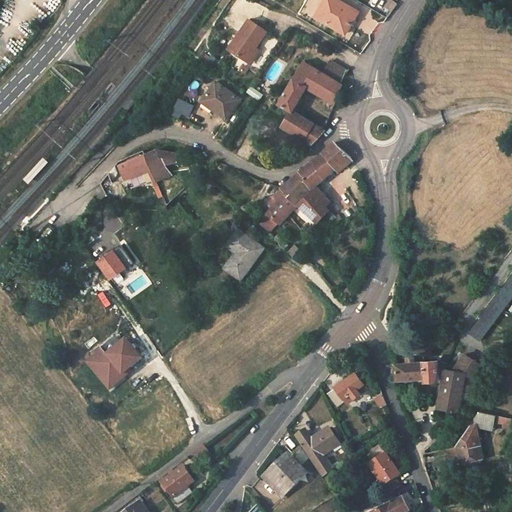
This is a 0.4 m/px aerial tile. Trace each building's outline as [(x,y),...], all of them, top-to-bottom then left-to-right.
[(348,23),(351,18),(355,11),(336,0),(324,0),(315,16),(345,34),(351,25),(348,23)] [(385,6),(392,11),(396,5),(390,1),(385,6)] [(267,32),(249,19),(229,49),(247,61),(256,48),(267,32)] [(260,51),(256,48),(247,61),(251,64),(260,51)] [(330,62),(323,74),(341,85),(346,72),(330,62)] [(334,104),(341,85),(323,74),(305,63),(280,104),(291,111),(293,111),(307,87),(334,104)] [(190,85),(195,91),(203,84),(198,78),(190,85)] [(216,82),(202,101),(225,119),(240,100),(216,82)] [(182,96),(176,108),(192,116),(198,104),(182,96)] [(304,140),(314,124),(293,111),(291,111),(282,126),(304,140)] [(324,131),(314,124),(304,140),(311,144),(324,132),(324,131)] [(334,143),(312,162),(324,179),(344,163),(347,165),(352,161),(351,159),(334,143)] [(129,178),(148,170),(164,165),(158,150),(129,162),(121,165),(126,179),(129,178)] [(178,154),(158,150),(164,165),(177,162),(178,154)] [(311,189),(324,179),(312,162),(304,168),(300,172),(311,189)] [(171,175),(164,165),(148,170),(152,181),(153,182),(171,175)] [(132,188),(152,181),(148,170),(129,178),(132,188)] [(292,179),(282,188),(287,192),(285,194),(296,204),(311,189),(300,172),(292,179)] [(158,182),(153,184),(159,198),(164,196),(158,182)] [(334,206),(317,187),(313,191),(298,205),(317,223),(334,206)] [(263,209),(268,214),(259,224),(270,233),(279,222),(280,223),(297,205),(296,204),(285,194),(287,192),(282,188),(263,209)] [(244,204),(240,208),(245,212),(248,209),(244,204)] [(331,212),(326,218),(331,222),(336,217),(331,212)] [(264,248),(239,229),(227,245),(236,252),(225,268),(241,280),(264,248)] [(82,242),(85,247),(94,240),(91,235),(82,242)] [(274,239),(279,245),(284,249),(288,245),(278,235),(274,239)] [(98,261),(110,279),(133,263),(121,245),(98,261)] [(288,253),(291,257),(299,250),(295,246),(288,253)] [(511,298),(511,276),(469,333),(480,341),(511,298)] [(103,347),(85,361),(109,391),(148,359),(130,336),(108,354),(103,347)] [(458,411),(459,407),(465,376),(475,377),(482,367),(465,355),(454,372),(453,372),(453,367),(447,364),(439,408),(458,411)] [(437,362),(425,363),(424,357),(408,358),(408,364),(396,365),(398,381),(426,379),(426,382),(438,382),(437,362)] [(367,389),(356,373),(328,394),(337,407),(346,400),(348,403),(367,389)] [(386,404),(382,394),(374,399),(380,408),(386,404)] [(414,420),(422,420),(421,409),(413,410),(414,420)] [(480,411),(457,445),(462,462),(483,457),(477,426),(492,429),(494,421),(511,425),(511,419),(480,411)] [(321,458),(334,449),(329,442),(336,439),(329,428),(312,439),(306,430),(297,436),(323,476),(330,472),(321,458)] [(450,443),(449,434),(436,436),(437,445),(450,443)] [(340,446),(336,439),(329,442),(334,449),(340,446)] [(204,446),(197,452),(201,458),(208,452),(204,446)] [(308,459),(305,455),(300,446),(292,453),(302,464),(308,459)] [(201,458),(197,452),(191,456),(195,462),(201,458)] [(381,489),(383,488),(395,479),(400,476),(386,455),(370,466),(379,481),(376,483),(381,489)] [(266,478),(283,496),(307,474),(290,456),(266,478)] [(190,472),(185,466),(162,483),(163,485),(161,487),(165,492),(168,491),(178,504),(193,493),(187,486),(193,481),(188,474),(190,472)] [(395,479),(383,488),(387,495),(400,487),(395,479)] [(147,511),(141,503),(144,501),(139,496),(117,511),(147,511)] [(406,511),(409,511),(402,499),(375,511),(406,511)]
